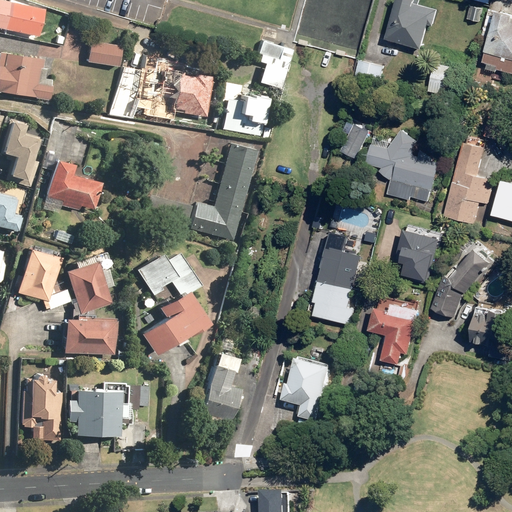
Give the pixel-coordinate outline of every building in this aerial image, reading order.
[(0,0),(0,27),(36,35),(42,7),(5,0),(0,0)] [(432,26),(437,10),(414,3),(414,0),(395,0),(385,39),(420,49),(428,24),(432,26)] [(483,7),(471,5),(468,19),(480,21),(483,7)] [(511,73),(511,13),(497,9),(482,61),(496,65),(495,68),(511,73)] [(115,66),(118,44),(86,40),(83,62),(115,66)] [(35,83),(39,57),(0,50),(0,92),(47,99),(49,86),(35,83)] [(375,91),(381,67),(358,60),(351,84),(375,91)] [(276,88),(282,70),(260,64),(255,81),(276,88)] [(450,96),(455,69),(432,64),(426,92),(450,96)] [(190,76),(180,75),(181,71),(158,68),(153,104),(166,105),(165,112),(202,117),(208,76),(191,74),(190,76)] [(151,105),(155,79),(142,78),(138,103),(151,105)] [(131,119),(138,93),(113,86),(106,112),(131,119)] [(263,97),(240,93),(238,101),(223,98),(217,128),(256,136),(263,97)] [(503,141),(510,118),(490,112),(483,135),(503,141)] [(37,136),(21,131),(24,122),(8,117),(0,143),(0,153),(11,157),(4,179),(29,187),(36,161),(31,159),(37,136)] [(354,158),(369,129),(355,121),(340,150),(354,158)] [(438,162),(431,160),(432,157),(421,149),(416,156),(413,155),(413,147),(418,141),(403,128),(387,147),(372,143),(366,163),(381,168),(378,171),(390,180),(386,193),(408,200),(409,196),(426,201),(438,162)] [(492,179),(475,174),(483,147),(464,141),(442,214),(472,223),(478,202),(485,204),(492,179)] [(208,206),(193,202),(185,228),(227,240),(252,149),(226,142),(208,206)] [(90,207),(98,181),(69,173),(72,163),(54,158),(44,195),(60,199),(59,205),(77,209),(78,204),(90,207)] [(511,220),(511,180),(503,178),(492,214),(511,220)] [(11,212),(15,196),(0,192),(0,225),(17,230),(21,215),(11,212)] [(188,207),(151,195),(145,214),(183,226),(188,207)] [(428,280),(441,238),(406,227),(396,257),(408,261),(405,272),(428,280)] [(346,306),(361,254),(333,246),(313,314),(348,324),(353,308),(346,306)] [(47,300),(60,256),(28,247),(15,291),(47,300)] [(477,247),(451,276),(443,273),(430,309),(453,317),(463,288),(467,291),(493,262),(477,247)] [(167,279),(175,292),(156,305),(163,314),(137,332),(152,353),(186,329),(189,333),(205,321),(184,291),(196,283),(175,250),(162,258),(158,251),(133,267),(150,294),(160,287),(158,285),(167,279)] [(79,312),(110,301),(95,259),(65,269),(79,312)] [(407,354),(420,308),(393,301),(391,309),(376,305),(369,328),(387,333),(380,359),(397,364),(401,352),(407,354)] [(502,345),(510,311),(478,304),(470,340),(488,344),(486,356),(508,361),(511,347),(502,345)] [(113,353),(114,318),(63,316),(62,351),(113,353)] [(234,328),(224,324),(216,348),(227,351),(234,328)] [(236,387),(224,383),(232,356),(214,351),(196,413),(226,421),(236,387)] [(314,422),(329,368),(296,359),(289,385),(285,384),(280,401),(300,407),(297,417),(314,422)] [(392,388),(398,367),(378,361),(372,383),(392,388)] [(57,439),(59,391),(52,391),(53,379),(25,378),(25,389),(21,389),(19,424),(30,424),(30,438),(57,439)] [(116,435),(119,390),(75,387),(74,398),(66,398),(64,419),(73,419),(72,432),(116,435)]
